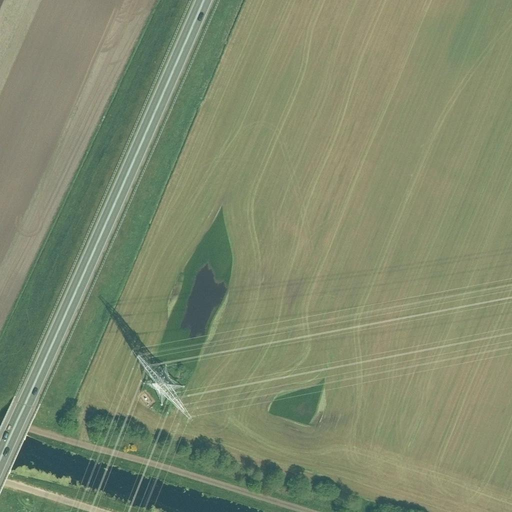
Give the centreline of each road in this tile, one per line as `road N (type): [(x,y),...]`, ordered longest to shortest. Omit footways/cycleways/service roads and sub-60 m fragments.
road 1 (trunk): [(0,467),(204,0)]
road 2 (track): [(300,511),(0,420)]
